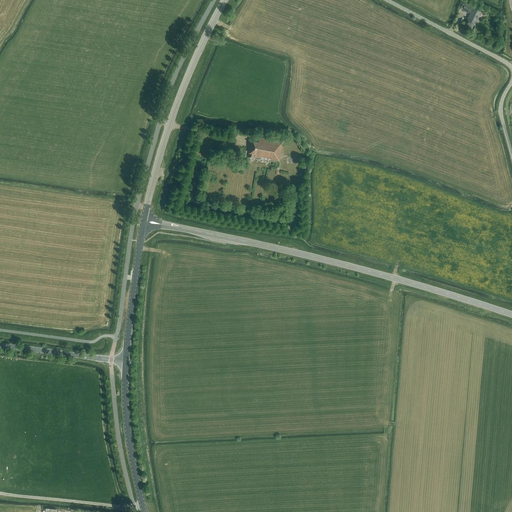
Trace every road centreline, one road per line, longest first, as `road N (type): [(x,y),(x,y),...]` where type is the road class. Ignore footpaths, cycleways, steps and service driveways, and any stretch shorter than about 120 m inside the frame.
road 1 (secondary): [(511,314),(324,259),(170,226)]
road 2 (tertiary): [(144,217),(175,107),(224,0)]
road 3 (secondary): [(144,511),(126,422),(125,361)]
road 4 (unclassified): [(511,68),(386,0)]
road 5 (secondary): [(125,361),(142,225)]
road 6 (secondary): [(125,361),(0,345)]
